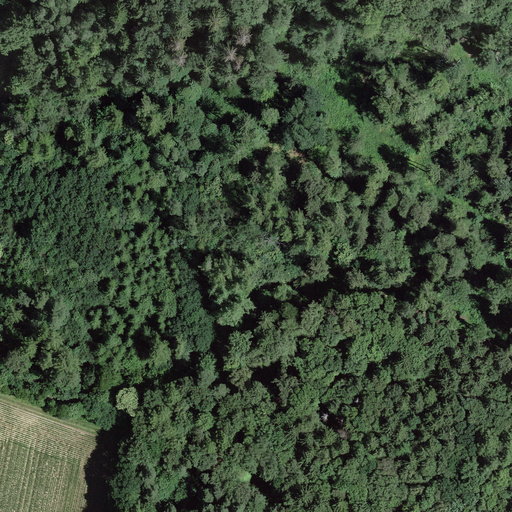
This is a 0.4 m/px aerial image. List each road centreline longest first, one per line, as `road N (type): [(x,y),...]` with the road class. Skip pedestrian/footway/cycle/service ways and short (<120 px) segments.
road 1 (track): [(119,0),(201,173),(181,161),(82,0)]
road 2 (track): [(0,138),(34,0)]
